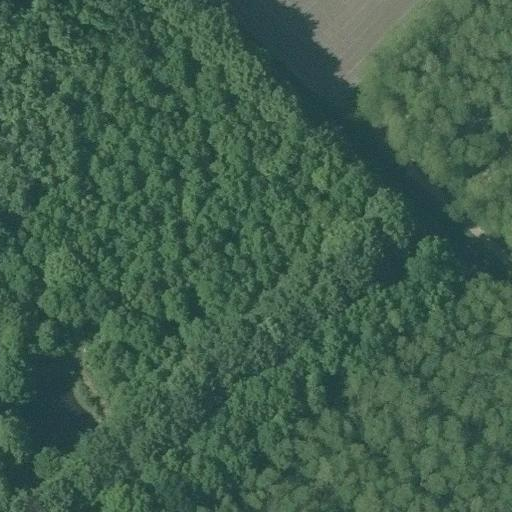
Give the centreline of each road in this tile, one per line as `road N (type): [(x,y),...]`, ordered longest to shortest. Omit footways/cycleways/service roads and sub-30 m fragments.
road 1 (track): [(178,0),(511,319)]
road 2 (track): [(75,511),(374,257),(391,236),(393,207)]
road 3 (track): [(373,135),(502,0)]
